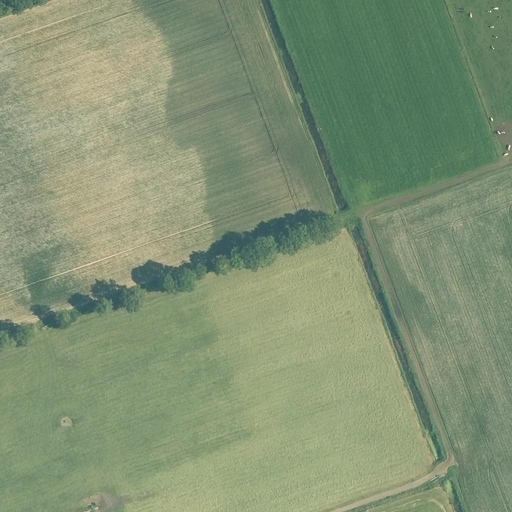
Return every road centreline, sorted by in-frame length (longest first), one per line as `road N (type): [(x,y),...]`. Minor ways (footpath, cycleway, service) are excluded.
road 1 (track): [(0,337),(510,162)]
road 2 (track): [(35,325),(89,511)]
